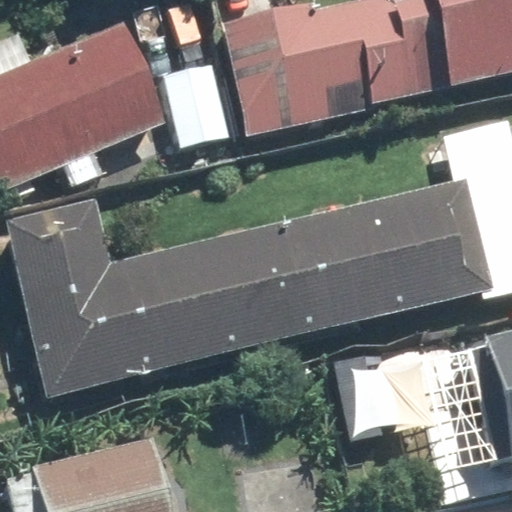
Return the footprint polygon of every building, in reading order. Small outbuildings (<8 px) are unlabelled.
[(511,0),(417,0),(419,8),(379,17),(377,7),(305,24),(304,16),(215,36),(240,143),(511,80),(511,0)] [(157,128),(118,31),(19,69),(10,48),(0,51),(0,197),(51,178),(59,198),(89,187),(78,159),(157,128)] [(203,70),(152,82),(170,159),(221,146),(203,70)] [(511,182),(499,129),(435,145),(447,195),(97,278),(82,214),(0,233),(0,257),(36,408),(511,295),(511,182)] [(511,337),(413,361),(444,484),(511,467),(511,337)] [(334,413),(413,393),(404,356),(324,376),(334,413)] [(24,476),(31,511),(159,511),(147,451),(24,476)]
